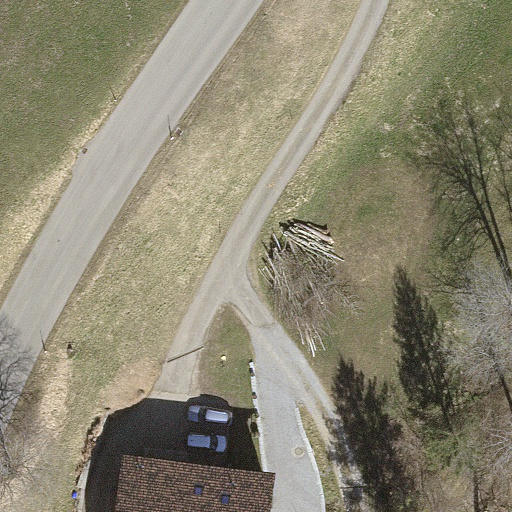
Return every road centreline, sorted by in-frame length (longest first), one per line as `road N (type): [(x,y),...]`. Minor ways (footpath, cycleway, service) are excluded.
road 1 (track): [(377,0),(247,225),(162,415),(119,451),(107,511)]
road 2 (tertiary): [(231,0),(81,220),(0,374)]
road 3 (track): [(224,272),(315,396),(363,511)]
